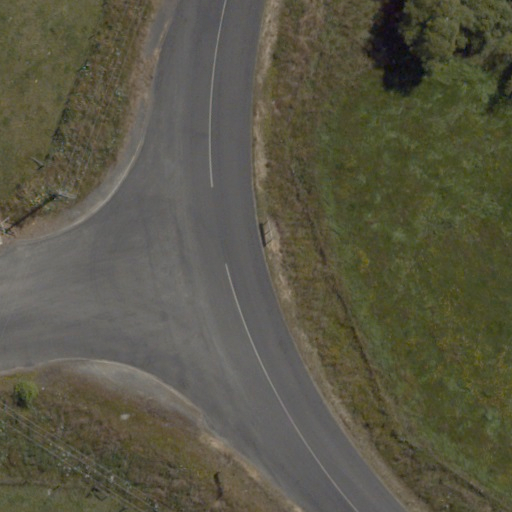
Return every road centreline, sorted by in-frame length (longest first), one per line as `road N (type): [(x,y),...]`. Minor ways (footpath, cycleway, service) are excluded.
road 1 (unclassified): [(220,244),(253,348),(286,416),(360,511)]
road 2 (unclassified): [(227,0),(209,92),(220,244)]
road 3 (unclassified): [(0,318),(220,244)]
